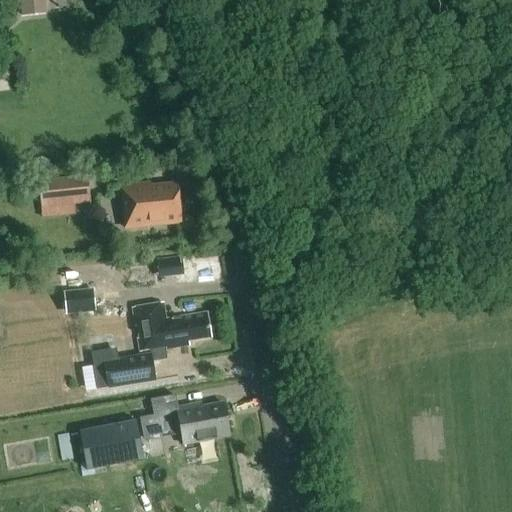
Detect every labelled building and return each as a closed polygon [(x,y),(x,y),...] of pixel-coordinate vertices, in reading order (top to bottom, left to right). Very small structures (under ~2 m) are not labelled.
[(17,0),(18,4),(19,14),(45,12),(44,2),(44,0),(17,0)] [(90,205),(87,176),(38,181),(41,210),(90,205)] [(180,223),(177,185),(149,188),(149,184),(120,186),(125,228),(180,223)] [(66,314),(92,311),(90,293),(64,296),(66,314)] [(187,342),(210,338),(206,314),(164,321),(162,304),(132,309),(139,352),(159,349),(160,351),(188,346),(187,342)] [(149,357),(116,363),(114,348),(90,352),(96,391),(153,381),(149,357)] [(176,409),(174,396),(149,401),(152,416),(139,418),(143,442),(181,436),(183,446),(229,437),(223,404),(201,408),(200,405),(176,409)] [(86,472),(143,461),(135,421),(78,432),(86,472)]
